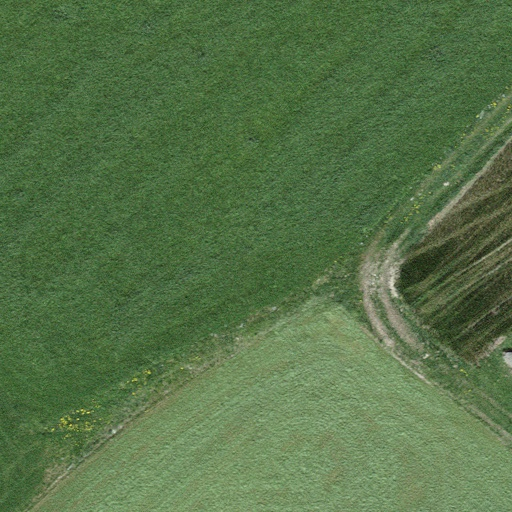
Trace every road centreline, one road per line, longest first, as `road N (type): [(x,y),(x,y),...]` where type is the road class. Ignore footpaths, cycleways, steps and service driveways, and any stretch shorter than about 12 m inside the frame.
road 1 (track): [(511,111),(381,243),(367,279),(382,320),(412,352),(511,427)]
road 2 (track): [(367,279),(321,288),(63,443)]
